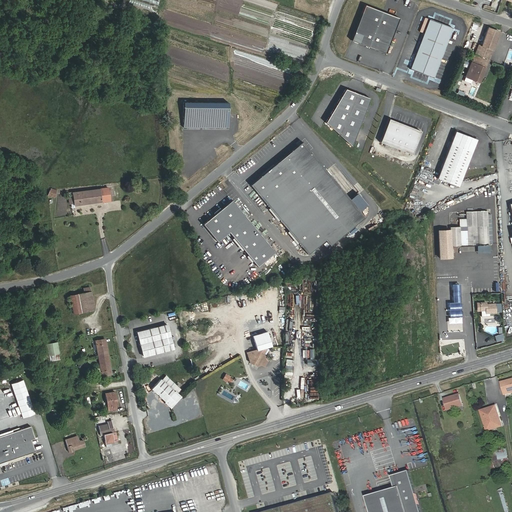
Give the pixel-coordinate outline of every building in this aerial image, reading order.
[(399,19),(364,6),(360,18),(377,24),(394,31),(399,19)] [(360,18),(351,41),(368,48),(377,24),(360,18)] [(454,29),(431,20),(412,69),(435,78),(454,29)] [(368,48),(386,54),(394,31),(377,24),(368,48)] [(465,77),(479,83),(499,32),(488,28),(481,46),(479,45),(465,77)] [(370,99),(339,87),(325,123),(352,147),(370,99)] [(229,102),(184,102),(184,127),(229,127),(229,102)] [(412,155),(421,132),(389,120),(380,143),(412,155)] [(477,139),(456,131),(441,172),(462,180),(477,139)] [(302,143),(250,186),(308,255),(326,241),(330,247),(365,218),(302,143)] [(441,172),(438,179),(459,187),(462,180),(441,172)] [(109,188),(73,192),(74,197),(69,198),(70,204),(74,203),(75,206),(110,201),(109,188)] [(276,253),(232,201),(203,226),(218,243),(229,234),(258,268),(276,253)] [(450,231),(450,244),(451,246),(489,245),(487,212),(466,212),(466,219),(459,219),(460,227),(450,227),(450,231)] [(450,244),(450,231),(440,231),(440,237),(444,237),(444,245),(450,244)] [(85,293),(70,296),(74,313),(95,310),(90,287),(84,288),(85,293)] [(487,302),(480,303),(480,311),(485,311),(485,314),(496,313),(495,303),(487,304),(487,302)] [(463,317),(442,317),(442,329),(463,329),(463,317)] [(139,332),(145,356),(175,349),(169,325),(139,332)] [(254,336),(258,350),(248,353),(251,363),(257,366),(262,364),(265,366),(269,359),(266,358),(264,353),(267,347),(272,346),(268,331),(254,336)] [(105,339),(96,341),(99,358),(109,356),(107,342),(106,343),(105,339)] [(57,343),(47,344),(49,355),(59,353),(57,343)] [(112,371),(109,356),(99,358),(102,376),(111,374),(111,371),(112,371)] [(224,374),(222,380),(231,383),(233,377),(224,374)] [(161,379),(152,388),(166,401),(172,406),(180,397),(176,393),(175,392),(179,388),(167,376),(163,380),(161,379)] [(511,389),(511,379),(504,381),(505,383),(501,384),(504,395),(508,394),(507,391),(511,389)] [(24,380),(11,383),(20,412),(32,409),(24,380)] [(175,392),(176,393),(180,397),(172,406),(166,401),(165,403),(171,408),(183,397),(179,393),(182,390),(179,388),(175,392)] [(115,391),(105,393),(108,412),(118,410),(117,406),(118,406),(115,391)] [(458,407),(463,405),(460,394),(444,399),(447,410),(458,407)] [(410,408),(406,409),(412,426),(415,425),(410,408)] [(502,426),(496,410),(489,412),(487,408),(480,411),(487,431),(502,426)] [(104,434),(106,444),(112,443),(114,442),(113,438),(112,433),(111,433),(110,430),(113,430),(113,428),(112,422),(111,420),(107,421),(108,424),(99,426),(101,435),(104,434)] [(75,423),(64,426),(66,432),(76,429),(75,423)] [(0,436),(0,463),(35,452),(30,440),(35,438),(31,426),(0,436)] [(75,450),(85,447),(83,440),(78,441),(77,437),(66,439),(68,447),(69,452),(75,451),(75,450)] [(491,452),(494,466),(509,462),(506,449),(491,452)] [(510,466),(509,462),(494,466),(491,466),(492,470),(510,466)] [(420,511),(409,471),(392,476),(395,488),(366,496),(370,511),(420,511)] [(505,511),(509,511),(504,491),(500,493),(505,511)] [(338,511),(333,493),(262,511),(338,511)]
